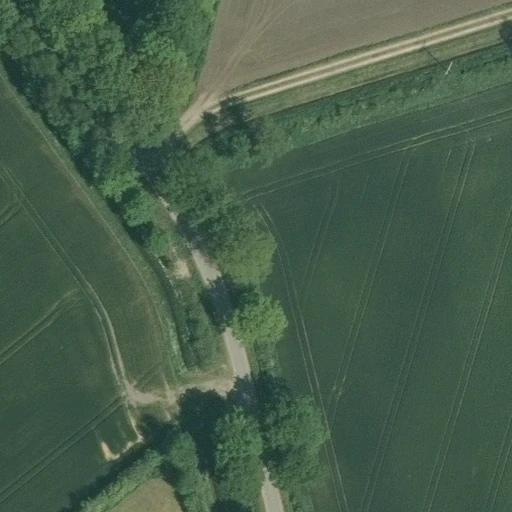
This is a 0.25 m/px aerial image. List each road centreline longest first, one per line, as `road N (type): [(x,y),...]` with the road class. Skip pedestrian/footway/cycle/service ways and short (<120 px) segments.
road 1 (unclassified): [(25,0),(204,258),(237,350),(276,511)]
road 2 (track): [(156,182),(157,152),(172,123),(511,14)]
